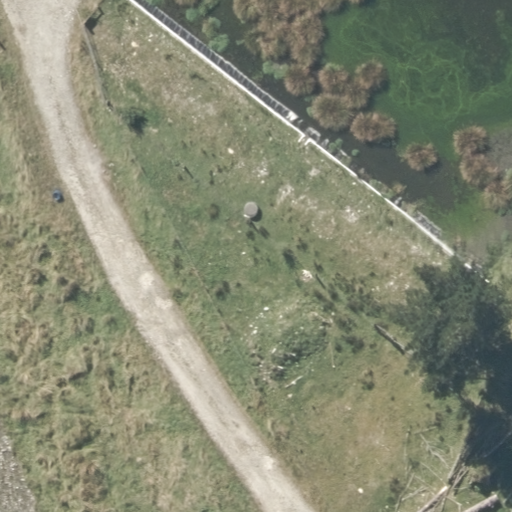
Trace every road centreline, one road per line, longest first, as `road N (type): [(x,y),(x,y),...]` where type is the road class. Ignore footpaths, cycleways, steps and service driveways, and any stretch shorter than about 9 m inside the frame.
road 1 (track): [(18,0),(206,360),(318,511)]
road 2 (track): [(110,0),(503,319)]
road 3 (track): [(511,308),(349,511)]
